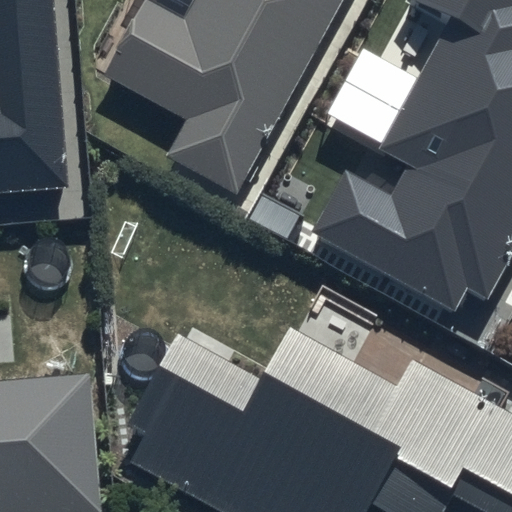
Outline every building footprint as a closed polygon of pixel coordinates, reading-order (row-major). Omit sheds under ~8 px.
[(0,0),(0,194),(66,189),(51,0),(0,0)] [(338,0),(192,0),(181,21),(142,0),(99,80),(184,125),(167,158),(234,194),(338,0)] [(511,0),(398,0),(443,25),(371,154),(404,172),(389,199),(342,173),(308,235),(452,314),(464,291),(483,301),(511,248),(511,0)] [(145,439),(130,465),(215,511),(444,511),(452,498),(477,511),(511,511),(511,416),(409,360),(394,388),(288,330),(258,384),(174,338),(124,427),(145,439)] [(0,511),(97,511),(87,378),(0,385),(0,511)]
